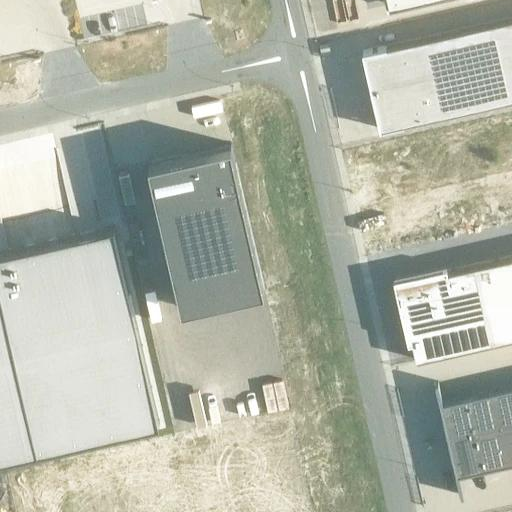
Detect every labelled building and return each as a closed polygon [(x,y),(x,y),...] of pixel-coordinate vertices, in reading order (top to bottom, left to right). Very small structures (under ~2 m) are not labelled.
[(511,16),(362,51),(379,129),(511,98),(511,16)] [(511,112),(385,142),(403,222),(511,196),(511,112)] [(231,142),(147,161),(180,308),(264,289),(231,142)] [(114,225),(66,236),(0,251),(0,461),(159,425),(114,225)] [(511,255),(398,282),(415,360),(511,337),(511,255)] [(511,386),(440,403),(456,473),(511,460),(511,386)]
